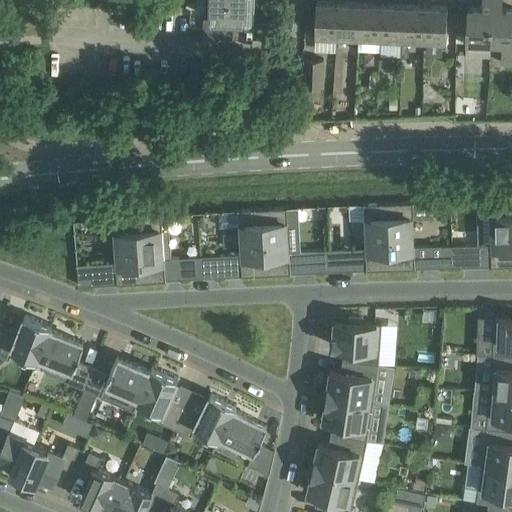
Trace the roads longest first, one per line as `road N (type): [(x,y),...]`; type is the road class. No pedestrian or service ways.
road 1 (tertiary): [(0,178),(511,150)]
road 2 (residential): [(50,38),(290,50),(292,0)]
road 3 (residential): [(293,395),(104,309)]
road 4 (residential): [(304,293),(511,289)]
road 5 (residential): [(104,309),(127,301),(304,293)]
